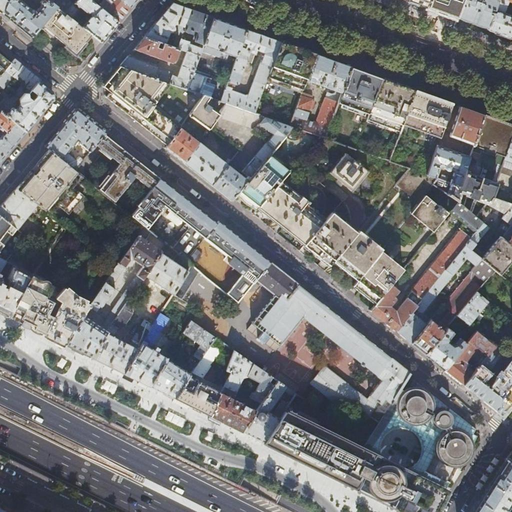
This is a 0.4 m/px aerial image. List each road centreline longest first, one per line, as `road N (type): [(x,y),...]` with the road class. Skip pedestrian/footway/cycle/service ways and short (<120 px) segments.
road 1 (residential): [(78,90),(500,435)]
road 2 (residential): [(331,511),(312,493),(222,459),(0,340)]
road 3 (trunk): [(235,511),(0,393)]
road 4 (residential): [(511,81),(284,0)]
road 5 (trunk): [(0,431),(162,511)]
road 6 (residential): [(0,185),(78,90)]
